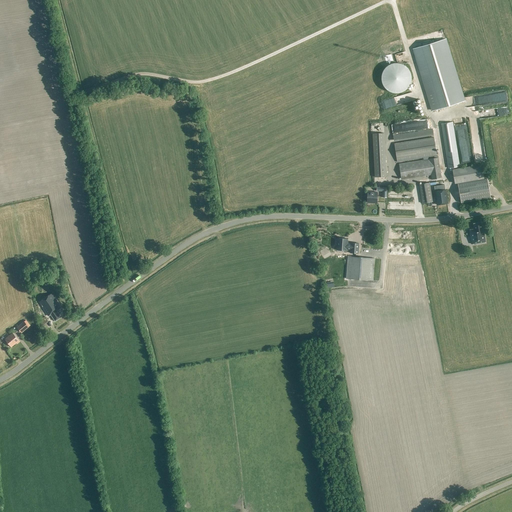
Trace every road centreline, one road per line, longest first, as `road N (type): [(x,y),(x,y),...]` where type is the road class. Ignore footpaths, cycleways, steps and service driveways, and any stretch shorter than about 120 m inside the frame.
road 1 (tertiary): [(0,380),(182,246),(222,226),(267,216),(424,220),(511,206)]
road 2 (track): [(127,285),(56,0)]
